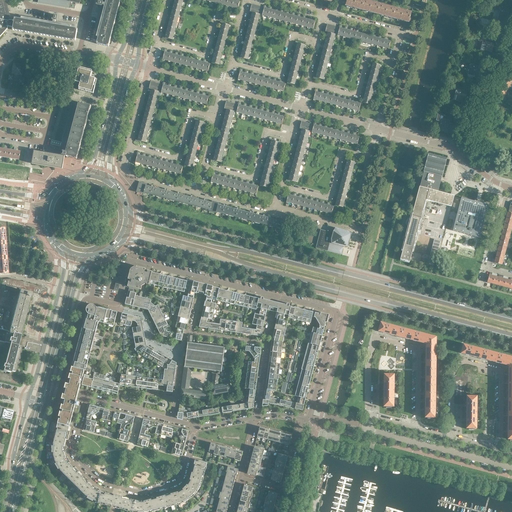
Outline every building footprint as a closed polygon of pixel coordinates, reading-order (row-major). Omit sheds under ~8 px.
[(7,3),(6,0),(0,0),(0,37),(7,29),(8,26),(13,27),(14,21),(9,20),(10,16),(7,3)] [(103,0),(103,2),(99,1),(98,6),(102,7),(101,11),(97,25),(93,40),(97,41),(97,44),(108,47),(113,30),(117,15),(121,0),(120,0),(103,0)] [(364,0),(347,0),(347,2),(346,2),(345,4),(346,5),(345,6),(361,10),(364,0)] [(377,14),(380,4),(364,0),(361,10),(377,14)] [(505,25),(508,13),(505,12),(505,11),(504,10),(505,7),(497,3),(495,9),(497,10),(499,7),(500,8),(497,22),(505,25)] [(393,18),(395,8),(380,4),(377,14),(393,18)] [(410,19),(411,12),(395,8),(393,18),(409,23),(409,22),(410,21),(410,19)] [(75,41),(77,29),(74,29),(75,24),(57,21),(58,17),(53,16),(52,21),(19,15),(18,19),(15,18),(14,21),(13,27),(13,30),(75,41)] [(228,31),(230,25),(224,24),(224,23),(220,21),(219,24),(222,24),(221,28),(221,29),(228,31)] [(227,37),(228,31),(221,29),(221,28),(218,27),(218,29),(220,30),(219,34),(219,35),(227,37)] [(225,42),(227,37),(219,35),(219,34),(217,33),(216,35),(219,36),(218,39),(218,40),(225,42)] [(491,52),(493,45),(486,43),(487,39),(479,37),(478,43),(486,45),(484,50),(491,52)] [(224,48),(225,42),(218,40),(218,39),(215,39),(215,41),(217,41),(217,45),(216,46),(224,48)] [(303,51),(305,45),(299,44),(300,42),(295,41),(295,43),(297,44),(296,48),(296,49),(303,51)] [(222,54),(224,48),(216,46),(217,45),(214,44),(213,46),(216,47),(215,51),(215,52),(222,54)] [(302,57),(303,51),(296,49),(296,48),(294,47),(293,49),(296,50),(295,53),(295,55),(302,57)] [(221,59),(222,54),(215,52),(215,51),(212,50),(212,52),(215,53),(214,56),(213,57),(221,59)] [(300,62),(302,57),(295,55),(295,53),(292,53),(292,55),(294,56),(293,59),(293,60),(300,62)] [(219,65),(221,59),(213,57),(214,56),(211,56),(210,58),(213,58),(212,63),(219,65)] [(299,68),(300,62),(293,60),(293,59),(291,58),(290,61),(293,61),(292,65),(292,66),(299,68)] [(379,71),(380,65),(375,63),(375,62),(371,61),(370,63),(373,64),(372,68),(371,69),(379,71)] [(22,77),(24,65),(13,63),(11,76),(9,75),(8,79),(8,80),(10,80),(9,87),(11,87),(12,81),(18,82),(18,84),(23,85),(25,79),(24,78),(22,77)] [(297,74),(299,68),(292,66),(292,65),(289,64),(289,66),(291,67),(290,70),(290,72),(297,74)] [(480,71),(478,70),(479,66),(470,64),(467,75),(478,78),(480,71)] [(93,94),(97,79),(96,79),(93,78),(90,78),(91,76),(92,73),(92,72),(92,71),(78,67),(74,81),(76,82),(75,82),(80,83),(79,88),(79,90),(93,94)] [(377,76),(379,71),(371,69),(372,68),(369,67),(368,69),(371,70),(370,73),(370,74),(377,76)] [(296,79),(297,74),(290,72),(290,70),(288,70),(287,72),(290,73),(289,76),(289,77),(296,79)] [(376,82),(377,76),(370,74),(370,73),(368,73),(367,75),(370,76),(369,79),(368,80),(376,82)] [(294,85),(296,79),(289,77),(289,76),(286,75),(286,78),(288,78),(287,83),(294,85)] [(510,85),(511,81),(511,78),(506,76),(504,75),(501,79),(503,80),(503,81),(510,85)] [(374,88),(376,82),(368,80),(369,79),(366,78),(365,80),(368,81),(367,85),(367,86),(374,88)] [(508,90),(510,85),(503,81),(503,82),(500,81),(498,85),(508,90)] [(155,91),(157,83),(151,82),(149,89),(151,90),(155,91)] [(373,93),(374,88),(367,86),(367,85),(365,84),(364,86),(367,87),(366,90),(366,91),(373,93)] [(505,95),(508,90),(498,85),(496,89),(498,90),(498,91),(505,95)] [(465,103),(467,95),(461,93),(462,91),(456,89),(453,100),(465,103)] [(371,99),(373,93),(366,91),(366,90),(363,90),(363,92),(365,93),(364,96),(364,97),(371,99)] [(502,100),(505,95),(498,91),(497,92),(495,91),(493,95),(495,96),(495,97),(502,100)] [(370,105),(371,99),(364,97),(364,96),(362,95),(361,97),(364,98),(362,103),(370,105)] [(76,159),(90,106),(76,102),(75,103),(69,101),(62,99),(50,146),(63,151),(61,155),(76,159)] [(231,111),(233,103),(226,102),(224,109),(227,110),(227,109),(231,111)] [(448,123),(449,122),(450,117),(438,114),(436,121),(439,121),(442,122),(440,130),(449,133),(453,125),(448,123)] [(202,128),(204,122),(198,121),(199,120),(194,119),(194,121),(196,121),(195,125),(195,126),(202,128)] [(306,130),(308,123),(301,121),(299,129),(302,130),(302,129),(306,130)] [(201,134),(202,128),(195,126),(195,125),(193,124),(192,126),(195,127),(194,131),(193,132),(201,134)] [(199,139),(201,134),(193,132),(194,131),(191,130),(191,132),(193,133),(192,136),(192,137),(199,139)] [(198,145),(199,139),(192,137),(192,136),(190,136),(189,138),(192,138),(191,142),(190,143),(198,145)] [(278,148),(279,142),(274,141),(274,140),(269,138),(269,141),(272,141),(271,145),(270,146),(278,148)] [(196,151),(198,145),(190,143),(191,142),(188,141),(188,143),(190,144),(189,148),(189,149),(196,151)] [(276,154),(278,148),(270,146),(271,145),(268,144),(267,146),(270,147),(269,151),(269,152),(276,154)] [(0,156),(8,158),(10,150),(6,149),(7,146),(4,146),(4,149),(0,148),(0,150),(0,156)] [(18,160),(19,151),(16,151),(16,148),(14,147),(13,150),(10,150),(8,158),(18,160)] [(195,156),(196,151),(189,149),(189,148),(187,147),(186,149),(189,150),(188,153),(187,154),(195,156)] [(275,159),(276,154),(269,152),(269,151),(266,150),(266,152),(269,153),(268,156),(267,157),(275,159)] [(62,169),(65,156),(34,151),(32,164),(62,169)] [(193,162),(195,156),(187,154),(188,153),(185,152),(185,155),(187,155),(186,159),(186,160),(193,162)] [(442,177),(445,165),(447,159),(428,154),(423,172),(424,172),(420,187),(438,192),(442,177)] [(273,165),(275,159),(267,157),(268,156),(265,156),(264,158),(267,158),(266,162),(266,163),(273,165)] [(192,168),(193,162),(186,160),(186,159),(184,158),(183,160),(186,161),(184,166),(192,168)] [(353,168),(355,162),(349,161),(349,159),(345,158),(344,161),(347,161),(346,165),(346,166),(353,168)] [(272,171),(273,165),(266,163),(266,162),(263,161),(263,163),(266,164),(265,168),(264,169),(272,171)] [(352,174),(353,168),(346,166),(346,165),(343,164),(343,166),(345,167),(344,170),(344,172),(352,174)] [(270,176),(272,171),(264,169),(265,168),(262,167),(261,169),(264,170),(263,173),(263,174),(270,176)] [(350,179),(352,174),(344,172),(344,170),(342,170),(341,172),(344,173),(343,176),(343,177),(350,179)] [(269,182),(270,176),(263,174),(263,173),(260,173),(260,175),(263,175),(262,179),(261,180),(269,182)] [(349,185),(350,179),(343,177),(343,176),(340,175),(340,178),(342,178),(341,182),(341,183),(349,185)] [(267,188),(269,182),(261,180),(262,179),(259,178),(258,180),(261,181),(260,186),(267,188)] [(347,190),(349,185),(341,183),(341,182),(339,181),(338,183),(341,184),(340,187),(340,188),(347,190)] [(144,194),(146,186),(147,184),(139,182),(136,192),(144,194)] [(170,201),(172,193),(167,191),(167,189),(165,189),(164,191),(154,188),(154,186),(152,185),(151,187),(146,186),(144,194),(145,193),(156,196),(156,197),(158,197),(158,196),(170,199),(169,200),(170,201)] [(346,196),(347,190),(340,188),(340,187),(337,187),(337,189),(339,189),(338,193),(338,194),(346,196)] [(409,262),(418,229),(426,200),(436,203),(435,205),(442,207),(443,204),(451,207),(454,196),(438,192),(420,187),(419,187),(400,260),(409,262)] [(196,208),(198,200),(193,198),(194,196),(191,196),(191,197),(180,195),(180,193),(178,192),(177,194),(172,193),(170,201),(171,201),(171,200),(177,201),(183,203),(182,204),(183,204),(184,204),(184,203),(196,206),(196,207),(196,208)] [(344,202),(346,196),(338,194),(338,193),(336,192),(335,194),(338,195),(337,199),(337,200),(344,202)] [(343,207),(344,202),(337,200),(337,199),(334,198),(334,200),(336,201),(335,206),(343,207)] [(489,205),(462,198),(453,230),(480,237),(489,205)] [(209,211),(211,203),(206,202),(207,200),(204,199),(204,201),(198,200),(196,208),(197,208),(197,207),(209,210),(209,211)] [(216,213),(218,205),(219,203),(212,201),(211,203),(209,211),(210,211),(210,210),(216,211),(215,213),(216,213)] [(229,216),(231,208),(226,207),(226,205),(224,204),(224,206),(218,205),(216,213),(217,213),(217,212),(229,215),(228,216),(229,216)] [(242,220),(244,212),(239,210),(240,208),(237,208),(237,210),(231,208),(229,216),(230,216),(230,215),(242,218),(242,220)] [(255,223),(258,215),(252,214),(253,212),(250,211),(250,213),(244,212),(242,220),(243,220),(243,219),(255,222),(255,223)] [(269,227),(271,219),(265,217),(266,215),(263,215),(263,217),(258,215),(255,223),(256,223),(256,222),(262,224),(268,225),(268,226),(269,227)] [(283,228),(284,222),(279,221),(279,219),(277,218),(276,220),(271,219),(269,227),(270,226),(281,229),(281,230),(282,230),(283,228)] [(348,246),(351,233),(348,231),(335,228),(333,231),(332,234),(327,233),(327,231),(321,230),(316,248),(322,250),(341,255),(343,248),(342,248),(342,246),(344,247),(348,246)] [(509,237),(511,231),(501,228),(499,233),(502,234),(501,235),(509,237)] [(436,256),(438,250),(440,241),(434,239),(431,250),(431,251),(430,256),(429,260),(435,262),(436,256)] [(506,248),(508,242),(498,240),(496,244),(499,245),(499,246),(506,248)] [(503,259),(505,253),(495,251),(493,255),(496,256),(496,257),(503,259)] [(149,284),(152,272),(152,273),(152,272),(147,271),(147,272),(147,273),(145,272),(145,270),(146,271),(146,270),(145,270),(146,269),(135,266),(131,269),(128,279),(130,280),(129,280),(130,280),(132,280),(131,283),(130,282),(129,282),(128,287),(141,290),(142,287),(140,285),(142,284),(142,286),(145,284),(144,283),(145,282),(147,284),(149,285),(149,284)] [(493,284),(496,274),(491,273),(490,275),(489,275),(487,282),(493,284)] [(504,287),(507,277),(502,276),(502,278),(501,278),(498,285),(504,287)] [(217,298),(219,289),(220,288),(213,287),(213,286),(194,282),(187,280),(187,281),(185,290),(189,291),(188,297),(193,298),(195,293),(197,294),(197,293),(205,295),(205,296),(207,296),(206,301),(211,303),(211,302),(213,297),(217,298)] [(39,293),(41,287),(40,287),(40,285),(37,285),(37,286),(32,285),(32,283),(30,283),(30,284),(25,283),(25,282),(23,282),(19,281),(18,286),(17,288),(39,293)] [(23,338),(19,336),(19,335),(20,335),(30,297),(31,297),(32,294),(31,294),(31,293),(20,290),(9,332),(7,332),(7,331),(0,329),(0,342),(2,343),(1,345),(5,346),(6,344),(8,343),(10,344),(5,364),(4,364),(3,367),(4,367),(3,371),(10,372),(9,375),(8,375),(8,376),(4,375),(3,375),(0,374),(0,378),(14,383),(15,378),(11,377),(12,376),(11,376),(13,372),(14,372),(21,347),(24,348),(23,349),(39,353),(42,343),(28,338),(29,336),(26,335),(25,337),(24,337),(23,338)] [(136,293),(133,292),(128,291),(127,298),(134,299),(135,295),(135,296),(136,293)] [(192,304),(194,298),(193,298),(188,297),(183,295),(182,301),(192,304)] [(289,315),(291,307),(289,307),(289,305),(289,304),(288,303),(287,303),(287,304),(286,304),(286,305),(264,299),(264,298),(263,298),(263,297),(262,297),(261,297),(261,298),(260,300),(259,300),(259,299),(256,308),(257,308),(261,308),(259,314),(265,316),(267,310),(277,312),(278,313),(277,319),(283,320),(285,314),(289,315)] [(132,306),(134,299),(127,298),(125,304),(132,306)] [(153,304),(150,302),(151,299),(146,298),(145,298),(143,309),(148,310),(153,304)] [(215,309),(216,304),(211,302),(211,303),(206,301),(205,301),(204,306),(215,309)] [(160,310),(160,309),(158,305),(155,306),(153,304),(148,310),(150,315),(160,310)] [(90,355),(92,347),(100,349),(100,347),(92,345),(95,337),(102,340),(103,337),(95,335),(99,322),(114,326),(117,312),(113,311),(113,312),(111,311),(111,310),(105,309),(103,309),(104,308),(99,307),(99,308),(97,308),(96,307),(96,306),(95,306),(94,305),(93,305),(92,305),(91,305),(90,305),(89,305),(88,306),(87,307),(87,308),(87,309),(87,310),(87,311),(87,312),(87,313),(88,314),(89,314),(88,317),(86,316),(85,318),(78,344),(76,351),(76,353),(74,360),(74,361),(74,362),(74,363),(75,363),(75,364),(76,364),(77,364),(87,364),(89,357),(97,359),(98,357),(90,355)] [(162,314),(161,311),(160,310),(150,315),(153,320),(163,315),(162,314)] [(212,320),(213,314),(203,312),(201,317),(208,319),(212,320)] [(317,322),(329,315),(328,315),(327,315),(327,314),(326,314),(325,314),(324,314),(323,313),(322,314),(323,314),(322,314),(313,312),(312,317),(315,318),(317,322)] [(125,325),(128,315),(128,314),(122,313),(120,324),(125,325)] [(264,321),(265,316),(259,314),(255,313),(253,319),(264,321)] [(165,320),(165,319),(163,316),(163,315),(153,320),(155,324),(165,320)] [(324,330),(326,321),(327,321),(328,319),(328,317),(328,316),(329,315),(317,322),(320,325),(319,329),(324,330)] [(143,326),(141,318),(133,316),(132,321),(135,321),(137,324),(138,327),(143,326)] [(208,328),(209,322),(207,322),(208,319),(201,317),(199,327),(208,328)] [(168,325),(165,320),(155,324),(158,329),(163,327),(166,326),(168,325)] [(186,330),(187,325),(177,322),(175,327),(177,328),(184,329),(184,330),(186,330)] [(393,335),(396,326),(381,322),(378,331),(393,335)] [(260,336),(263,326),(257,325),(256,330),(254,329),(253,335),(260,336)] [(408,339),(411,330),(396,326),(393,335),(408,339)] [(168,338),(169,332),(166,331),(167,330),(165,329),(164,329),(163,327),(158,329),(161,336),(168,338)] [(322,336),(324,330),(319,329),(313,327),(312,333),(322,336)] [(183,335),(184,330),(184,329),(177,328),(176,332),(176,333),(180,334),(178,340),(181,341),(183,335)] [(427,340),(428,335),(411,330),(408,339),(423,343),(424,339),(427,340)] [(178,340),(180,334),(176,333),(173,333),(169,332),(168,338),(175,339),(178,340)] [(188,342),(187,342),(184,367),(184,373),(191,374),(191,368),(212,371),(220,372),(222,372),(222,370),(223,370),(224,370),(224,369),(224,368),(224,367),(223,367),(222,367),(223,362),(224,362),(225,362),(226,361),(226,360),(226,359),(226,358),(225,358),(224,357),(224,353),(225,353),(226,353),(226,352),(227,352),(227,351),(227,350),(226,350),(226,349),(225,349),(225,347),(191,343),(192,336),(188,335),(188,342)] [(436,354),(436,342),(436,337),(428,335),(427,340),(424,339),(423,343),(426,344),(426,353),(436,354)] [(319,346),(321,341),(310,338),(309,343),(308,343),(319,346)] [(136,352),(146,345),(146,342),(135,344),(136,348),(134,349),(136,352)] [(318,351),(319,346),(308,343),(307,348),(318,351)] [(476,357),(478,348),(463,344),(461,353),(476,357)] [(143,356),(149,346),(146,345),(136,352),(138,355),(140,354),(143,356)] [(148,359),(153,349),(149,346),(143,356),(148,359)] [(252,355),(261,348),(255,347),(254,347),(246,346),(245,351),(249,351),(252,355)] [(259,363),(260,354),(261,348),(252,355),(255,359),(254,362),(259,363)] [(317,356),(318,351),(307,348),(305,353),(317,356)] [(491,361),(493,352),(478,348),(476,357),(491,361)] [(152,361),(158,352),(153,349),(148,359),(152,361)] [(157,364),(163,355),(158,352),(152,361),(157,364)] [(510,362),(511,357),(493,352),(491,361),(506,365),(507,361),(510,362)] [(315,362),(317,356),(305,353),(304,359),(315,362)] [(435,363),(435,360),(436,360),(436,354),(426,353),(426,355),(425,358),(426,358),(426,360),(425,364),(425,367),(426,367),(426,369),(436,370),(436,363),(435,363)] [(164,363),(167,357),(163,355),(157,364),(162,367),(164,363)] [(176,368),(176,363),(172,360),(167,357),(164,363),(168,365),(167,369),(167,370),(175,371),(176,368)] [(314,367),(315,362),(304,359),(303,364),(314,367)] [(83,374),(84,370),(86,370),(87,364),(77,364),(76,364),(75,364),(75,363),(74,363),(74,362),(74,361),(74,360),(74,361),(73,361),(73,362),(72,362),(71,363),(70,366),(72,367),(69,379),(81,383),(81,384),(80,384),(80,385),(81,385),(81,384),(82,385),(84,375),(83,374)] [(312,372),(314,367),(303,364),(301,369),(312,372)] [(258,374),(258,368),(247,367),(248,366),(243,365),(243,367),(247,368),(247,371),(247,372),(258,374)] [(311,377),(312,372),(301,369),(302,369),(300,375),(311,377)] [(435,379),(435,376),(436,376),(436,370),(426,369),(425,369),(425,371),(425,373),(426,374),(426,376),(425,376),(425,380),(425,383),(426,383),(426,385),(436,386),(436,379),(435,379)] [(218,386),(219,374),(220,372),(212,371),(212,373),(213,373),(212,387),(218,386)] [(257,379),(258,374),(247,372),(247,371),(243,371),(242,373),(247,373),(246,377),(246,378),(257,379)] [(99,378),(98,378),(95,377),(96,372),(94,372),(93,377),(94,377),(91,387),(96,389),(99,378)] [(189,384),(190,376),(191,374),(184,373),(181,389),(184,390),(186,390),(188,390),(189,384)] [(393,384),(393,381),(394,381),(394,374),(384,374),(384,376),(383,378),(385,379),(385,381),(384,381),(384,385),(383,388),(385,388),(384,390),(394,391),(394,385),(393,384)] [(107,392),(109,381),(105,380),(106,376),(104,375),(103,379),(104,380),(101,390),(107,392)] [(256,384),(257,379),(246,378),(246,377),(242,376),(242,378),(246,378),(246,382),(245,383),(256,384)] [(76,401),(78,395),(81,385),(80,385),(80,384),(81,384),(81,383),(69,379),(68,384),(66,383),(64,391),(62,399),(63,399),(63,401),(63,402),(73,404),(72,408),(74,408),(74,409),(74,408),(77,409),(78,409),(77,409),(78,406),(79,406),(80,402),(76,401)] [(163,386),(163,380),(164,380),(163,380),(153,379),(152,389),(158,390),(158,385),(163,386)] [(231,391),(229,384),(228,379),(221,380),(222,385),(218,386),(212,387),(211,387),(212,390),(212,393),(213,395),(231,391)] [(172,392),(174,382),(163,380),(163,386),(167,386),(167,391),(172,392)] [(308,388),(310,383),(299,380),(298,385),(308,388)] [(256,390),(256,384),(245,383),(246,382),(241,381),(241,383),(245,384),(245,388),(256,390)] [(117,394),(120,385),(120,384),(115,382),(112,393),(117,394)] [(435,395),(435,392),(436,392),(436,386),(426,385),(425,385),(425,387),(424,389),(426,390),(426,392),(425,392),(425,396),(424,399),(426,399),(426,401),(435,402),(435,395)] [(254,400),(256,390),(245,388),(245,389),(245,390),(249,391),(248,400),(254,400)] [(208,399),(209,393),(190,390),(188,390),(186,390),(184,390),(181,389),(181,396),(208,399)] [(304,405),(305,400),(307,393),(296,390),(295,396),(301,397),(300,399),(299,404),(297,403),(295,409),(302,410),(304,405)] [(393,400),(393,399),(393,397),(394,397),(394,391),(384,390),(384,392),(383,394),(384,395),(384,397),(383,407),(386,407),(386,408),(389,408),(389,407),(394,407),(394,400),(393,400)] [(285,407),(287,396),(285,396),(284,401),(275,399),(274,404),(285,407)] [(297,403),(294,403),(288,401),(289,397),(287,396),(285,407),(295,409),(297,403)] [(476,406),(476,403),(477,403),(477,396),(467,396),(467,397),(466,400),(467,401),(467,403),(466,407),(466,409),(467,410),(467,412),(477,412),(477,406),(476,406)] [(274,404),(275,399),(270,398),(270,400),(264,400),(263,400),(262,407),(268,406),(268,403),(274,404)] [(244,410),(243,404),(234,405),(233,400),(231,401),(233,411),(244,410)] [(253,408),(254,400),(248,400),(248,403),(243,404),(244,410),(253,408)] [(71,412),(72,408),(73,404),(63,402),(63,401),(61,409),(71,412)] [(233,411),(231,401),(230,401),(230,406),(222,407),(222,413),(233,411)] [(435,411),(435,409),(435,408),(435,402),(426,401),(425,401),(425,402),(424,405),(426,406),(426,408),(425,408),(425,418),(427,418),(427,419),(430,419),(430,418),(435,418),(435,411)] [(95,414),(90,405),(90,406),(88,405),(87,409),(89,409),(86,419),(91,421),(91,420),(92,416),(95,414)] [(103,413),(104,409),(90,405),(95,414),(98,412),(103,413)] [(209,415),(207,405),(205,405),(206,410),(197,411),(198,417),(209,415)] [(219,414),(218,408),(210,409),(209,405),(207,405),(209,415),(219,414)] [(188,419),(187,410),(179,408),(178,419),(182,420),(183,417),(188,419)] [(70,419),(71,412),(61,409),(59,416),(60,416),(70,419)] [(107,421),(110,410),(104,409),(103,413),(101,419),(107,421)] [(11,419),(13,411),(7,410),(6,410),(5,417),(11,419)] [(112,422),(115,411),(110,410),(107,421),(112,422)] [(198,417),(197,411),(191,412),(191,410),(187,411),(187,410),(188,419),(198,417)] [(119,419),(120,413),(115,411),(112,422),(117,423),(118,419),(119,419)] [(476,422),(476,420),(476,418),(477,418),(477,412),(467,412),(466,412),(466,413),(466,416),(467,417),(467,419),(466,419),(466,429),(468,429),(468,430),(471,430),(471,429),(476,429),(477,422),(476,422)] [(121,424),(135,417),(125,414),(121,413),(120,413),(119,419),(118,419),(117,423),(121,424)] [(69,422),(70,419),(60,416),(58,423),(69,426),(70,426),(67,425),(68,423),(68,422),(69,422)] [(132,426),(135,417),(121,424),(120,428),(125,429),(131,431),(131,430),(132,426)] [(95,427),(97,422),(91,420),(91,421),(86,419),(85,425),(95,427)] [(150,429),(144,419),(142,425),(140,434),(145,435),(146,431),(150,429)] [(157,428),(158,423),(150,421),(144,419),(150,429),(153,427),(157,428)] [(67,440),(70,431),(68,430),(70,426),(69,426),(58,423),(53,440),(65,443),(66,439),(67,440)] [(161,435),(163,424),(158,423),(157,428),(155,433),(161,435)] [(166,436),(169,426),(163,424),(161,435),(166,436)] [(94,433),(95,427),(85,425),(83,430),(94,433)] [(173,432),(174,427),(169,426),(166,436),(171,438),(173,432)] [(178,437),(189,431),(182,429),(174,427),(173,432),(176,433),(178,437)] [(263,438),(265,428),(260,427),(257,437),(263,438)] [(129,436),(131,431),(125,429),(120,428),(119,434),(129,436)] [(185,445),(187,437),(189,431),(178,437),(181,441),(180,444),(185,445)] [(128,442),(129,436),(119,434),(117,439),(121,440),(121,441),(124,441),(128,442)] [(149,442),(150,436),(151,436),(145,435),(140,434),(139,439),(149,442)] [(283,444),(289,445),(289,444),(290,445),(291,442),(290,441),(291,435),(286,434),(283,444)] [(148,447),(149,442),(139,439),(137,444),(141,445),(141,446),(144,447),(144,446),(148,447)] [(64,452),(64,449),(66,449),(66,446),(64,446),(65,443),(53,440),(53,443),(53,446),(52,446),(52,453),(53,453),(53,455),(53,458),(65,455),(64,452)] [(183,451),(185,445),(180,444),(174,442),(173,448),(183,451)] [(214,453),(216,444),(211,443),(209,449),(208,449),(207,451),(214,453)] [(219,456),(219,455),(222,446),(216,444),(214,453),(213,454),(219,456)] [(230,459),(230,457),(232,449),(227,447),(224,456),(224,457),(230,459)] [(263,455),(264,450),(254,447),(253,453),(263,455)] [(182,456),(183,451),(173,448),(171,453),(182,456)] [(240,461),(243,451),(237,450),(235,459),(234,460),(240,461)] [(286,461),(288,456),(278,453),(276,459),(286,461)] [(71,465),(69,463),(67,461),(69,460),(67,457),(66,458),(65,455),(53,458),(54,461),(56,464),(55,464),(58,469),(59,469),(60,472),(62,474),(71,465)] [(203,480),(207,463),(195,460),(194,464),(193,463),(190,472),(192,473),(191,477),(203,480)] [(258,471),(260,466),(250,463),(249,468),(257,471),(258,471)] [(70,482),(79,473),(76,470),(77,469),(75,467),(74,468),(71,465),(62,474),(70,482)] [(227,472),(236,474),(236,475),(237,475),(238,469),(228,466),(226,472),(227,472)] [(91,486),(86,481),(87,479),(85,477),(84,478),(79,473),(70,482),(83,494),(91,486)] [(280,483),(282,477),(272,475),(271,480),(280,483)] [(198,491),(201,485),(200,485),(202,483),(203,480),(191,477),(190,479),(189,479),(187,481),(189,482),(187,484),(185,487),(194,495),(196,493),(197,491),(198,491)] [(98,503),(101,491),(98,490),(96,489),(97,488),(94,486),(93,487),(91,486),(83,494),(85,496),(87,498),(93,501),(95,502),(98,503)] [(191,498),(194,495),(185,487),(183,489),(182,488),(180,489),(180,490),(178,492),(175,493),(178,504),(181,503),(183,502),(184,503),(189,499),(191,498)] [(251,498),(253,492),(252,492),(243,490),(241,495),(250,498),(251,498)] [(132,511),(136,500),(101,491),(98,503),(132,511)] [(178,504),(175,493),(171,494),(171,492),(164,494),(165,495),(158,497),(161,509),(178,504)] [(220,492),(219,498),(229,500),(231,495),(221,493),(221,492),(220,492)] [(161,509),(158,497),(157,498),(157,496),(153,497),(154,498),(147,500),(150,511),(161,509)] [(265,501),(275,504),(276,499),(267,497),(268,496),(266,496),(265,501)] [(219,498),(217,503),(228,506),(229,500),(219,498)] [(150,511),(147,500),(144,501),(144,500),(141,500),(141,501),(139,501),(136,500),(132,511),(150,511)] [(248,509),(250,503),(249,502),(249,503),(240,500),(239,506),(247,508),(248,509)] [(216,508),(217,509),(217,508),(226,511),(227,509),(228,508),(228,507),(228,506),(217,503),(216,508)]
